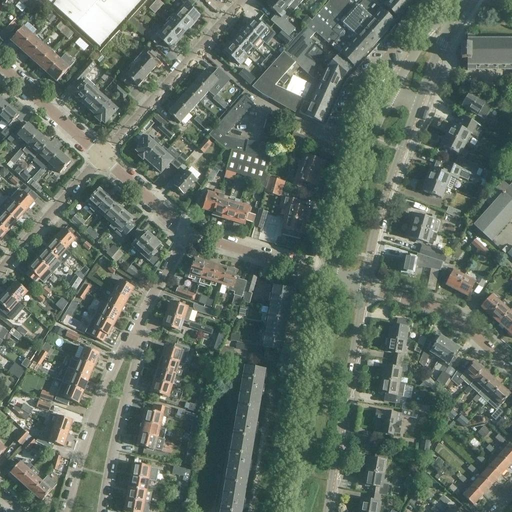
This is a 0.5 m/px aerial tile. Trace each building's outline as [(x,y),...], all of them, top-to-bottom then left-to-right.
[(25,0),(17,0),(30,12),(40,0),(30,0),(29,3),(25,0)] [(46,0),(100,48),(142,0),(46,0)] [(159,9),(164,5),(158,0),(157,0),(154,4),(159,9)] [(183,8),(179,12),(192,24),(199,16),(190,8),(194,3),(190,0),(180,0),(183,3),(181,6),(183,8)] [(293,13),(278,0),(271,0),(267,5),(277,14),(271,21),(282,32),(288,37),(295,30),(285,21),(293,13)] [(278,0),(293,13),(300,5),(294,0),(278,0)] [(332,31),(341,22),(348,14),(356,5),(354,7),(345,0),(330,0),(316,17),(313,19),(306,28),(314,35),(316,33),(339,54),(338,56),(352,69),(353,67),(354,67),(362,58),(348,46),(347,45),(332,31)] [(359,6),(363,10),(386,31),(395,22),(372,2),(370,4),(365,0),(364,0),(363,1),(362,0),(359,0),(357,4),(359,6)] [(377,0),(383,5),(398,19),(406,10),(395,0),(377,0)] [(413,0),(395,0),(406,10),(414,1),(413,0)] [(22,13),(26,8),(19,3),(16,7),(22,13)] [(159,9),(154,4),(149,9),(155,14),(159,9)] [(386,31),(363,10),(359,6),(359,7),(356,5),(348,14),(363,27),(378,40),(386,31)] [(192,24),(179,12),(175,17),(173,15),(169,18),(185,32),(192,24)] [(363,27),(348,14),(341,22),(347,28),(370,49),(378,40),(363,27)] [(51,24),(56,18),(52,15),(47,21),(51,24)] [(139,22),(132,16),(126,23),(141,36),(146,31),(138,24),(139,22)] [(254,19),(251,23),(250,22),(246,27),(247,28),(260,40),(264,36),(266,38),(270,34),(259,24),(261,22),(255,17),(253,19),(254,19)] [(17,18),(7,27),(15,35),(23,27),(20,24),(21,23),(17,18)] [(185,32),(169,18),(166,22),(168,24),(164,28),(178,40),(185,32)] [(370,49),(347,28),(341,22),(332,31),(347,45),(362,58),(370,49)] [(65,37),(70,31),(66,27),(61,33),(65,37)] [(260,40),(247,28),(246,27),(242,32),(240,35),(255,50),(259,46),(256,44),(260,40)] [(11,41),(21,50),(33,36),(23,28),(11,41)] [(178,40),(164,28),(160,33),(158,31),(150,40),(157,46),(162,41),(170,48),(178,40)] [(314,35),(306,28),(284,52),(300,67),(314,80),(337,90),(342,80),(351,71),(350,71),(352,69),(338,56),(335,58),(328,51),(325,54),(310,39),(314,35)] [(0,39),(3,42),(10,34),(5,30),(0,34),(0,39)] [(68,40),(74,34),(70,31),(65,37),(68,40)] [(292,41),(288,37),(282,32),(277,37),(287,46),(292,41)] [(255,50),(240,35),(237,38),(236,38),(232,43),(246,55),(250,51),(252,53),(255,50)] [(33,36),(21,50),(30,58),(42,45),(33,36)] [(475,37),(467,37),(467,41),(461,41),(461,46),(461,49),(459,50),(457,51),(457,52),(456,54),(457,55),(457,57),(458,58),(459,58),(461,58),(461,66),(467,66),(467,71),(475,71),(475,70),(511,69),(511,37),(475,38),(475,37)] [(88,48),(80,39),(74,45),(83,54),(88,48)] [(246,55),(232,43),(227,47),(228,48),(225,51),(224,51),(223,53),(229,58),(231,56),(241,66),(244,61),(242,59),(246,55)] [(42,45),(30,58),(39,66),(51,53),(53,50),(49,47),(47,49),(42,45)] [(145,54),(140,61),(137,58),(133,62),(148,76),(157,65),(152,61),(157,56),(147,47),(143,52),(145,54)] [(76,63),(81,67),(94,53),(89,48),(76,63)] [(285,76),(286,74),(290,77),(300,67),(284,52),(274,63),(252,88),(262,96),(284,108),(295,114),(296,111),(302,99),(281,89),(275,86),(285,76)] [(51,53),(39,66),(48,74),(60,61),(51,53)] [(267,69),(275,59),(270,55),(262,64),(267,69)] [(60,61),(48,74),(57,82),(69,69),(60,61)] [(74,79),(81,86),(87,79),(90,82),(92,80),(92,77),(89,74),(96,66),(90,61),(74,79)] [(148,76),(133,62),(129,67),(131,70),(126,75),(123,73),(119,78),(128,87),(133,82),(138,87),(148,76)] [(244,70),(239,75),(251,86),(256,80),(244,70)] [(206,71),(196,82),(208,92),(218,82),(206,71)] [(73,95),(81,102),(93,89),(89,85),(91,83),(90,82),(87,79),(81,86),(73,95)] [(327,112),(337,90),(314,80),(312,84),(306,96),(304,101),(327,112)] [(208,92),(196,82),(187,92),(199,103),(208,92)] [(123,101),(127,96),(117,86),(112,91),(123,101)] [(94,87),(93,89),(81,102),(89,109),(101,96),(97,92),(98,91),(94,87)] [(199,103),(187,92),(178,103),(189,113),(199,103)] [(462,106),(482,118),(484,120),(494,104),(487,100),(485,103),(470,94),(462,106)] [(101,96),(89,109),(96,116),(108,103),(110,101),(105,97),(104,99),(101,96)] [(225,137),(254,104),(244,96),(221,122),(209,136),(225,150),(232,151),(226,171),(236,175),(241,176),(265,190),(267,185),(269,178),(264,177),(269,158),(281,119),(268,115),(260,144),(225,137)] [(224,110),(228,106),(216,96),(213,100),(224,110)] [(0,98),(0,115),(8,106),(0,98)] [(327,112),(304,101),(299,113),(322,123),(327,112)] [(108,103),(96,116),(98,117),(96,118),(100,122),(102,121),(105,124),(119,108),(115,104),(113,106),(108,103)] [(189,113),(178,103),(168,113),(180,124),(189,113)] [(8,106),(0,115),(0,122),(1,121),(9,128),(19,116),(8,106)] [(194,120),(205,131),(210,135),(213,131),(209,127),(197,117),(194,120)] [(452,125),(447,136),(465,145),(470,134),(477,138),(482,128),(463,117),(460,121),(457,127),(452,125)] [(17,135),(28,145),(39,133),(28,124),(17,135)] [(175,135),(171,132),(162,124),(157,128),(170,140),(175,135)] [(497,137),(495,136),(499,130),(489,124),(485,131),(497,138),(497,137)] [(39,133),(28,145),(23,151),(25,153),(26,155),(30,155),(35,159),(49,143),(39,133)] [(306,147),(309,139),(293,133),(290,142),(306,147)] [(142,157),(145,160),(158,145),(158,144),(156,146),(152,142),(154,140),(150,136),(144,142),(143,141),(138,147),(139,148),(136,152),(140,155),(138,157),(141,159),(142,157)] [(465,145),(447,136),(441,146),(449,150),(448,152),(453,155),(454,153),(459,156),(465,145)] [(204,154),(212,145),(206,139),(198,149),(204,154)] [(60,152),(49,143),(35,159),(33,162),(41,170),(32,180),(32,181),(29,184),(30,185),(60,152)] [(158,145),(145,160),(152,167),(164,153),(161,150),(163,148),(158,145)] [(21,150),(11,161),(8,158),(4,163),(7,166),(11,162),(14,165),(25,153),(23,151),(21,150)] [(71,162),(60,152),(30,185),(38,193),(42,189),(36,183),(46,172),(44,171),(50,164),(60,174),(71,162)] [(164,153),(152,167),(160,174),(174,158),(170,154),(168,156),(164,153)] [(178,171),(188,159),(183,153),(172,165),(178,171)] [(302,161),(300,168),(319,175),(324,163),(303,155),(301,161),(302,161)] [(458,157),(454,165),(476,176),(476,175),(480,177),(483,171),(479,169),(480,168),(458,157)] [(219,161),(214,168),(222,173),(223,171),(222,170),(225,165),(219,161)] [(474,181),(476,176),(454,165),(447,162),(442,174),(431,169),(427,180),(446,188),(452,190),(456,179),(458,180),(459,177),(468,181),(468,180),(471,181),(474,181)] [(3,168),(0,173),(6,176),(9,172),(3,168)] [(19,177),(20,176),(27,182),(31,178),(24,172),(20,168),(15,173),(19,177)] [(319,175),(300,168),(298,175),(296,174),(292,186),(301,189),(303,183),(315,187),(319,175)] [(236,175),(226,171),(224,179),(234,181),(236,175)] [(183,195),(197,180),(187,172),(173,186),(183,195)] [(19,183),(14,178),(10,182),(16,187),(19,183)] [(269,178),(267,185),(283,190),(285,183),(269,178)] [(446,188),(427,180),(422,191),(430,195),(429,197),(435,199),(436,197),(441,199),(446,188)] [(511,183),(508,188),(502,182),(485,202),(491,207),(474,226),(491,242),(511,219),(511,183)] [(252,200),(259,202),(262,191),(255,189),(252,200)] [(91,216),(94,213),(108,198),(99,190),(88,203),(86,203),(85,204),(85,206),(90,210),(88,213),(91,216)] [(213,213),(219,195),(219,193),(214,191),(213,194),(208,193),(205,203),(203,203),(201,208),(203,209),(203,210),(213,213)] [(15,198),(13,201),(26,212),(35,202),(24,192),(17,199),(15,198)] [(219,195),(213,213),(212,217),(223,220),(228,202),(222,200),(223,197),(219,195)] [(309,210),(296,207),(297,201),(282,197),(279,208),(287,210),(286,217),(307,223),(309,215),(307,215),(309,210)] [(108,198),(94,213),(97,216),(99,214),(104,218),(116,205),(108,198)] [(234,204),(228,202),(223,220),(233,223),(240,202),(235,200),(234,204)] [(6,212),(17,222),(26,212),(13,201),(12,201),(14,203),(6,212)] [(240,202),(233,223),(245,226),(250,208),(243,207),(244,203),(240,202)] [(116,205),(104,218),(108,222),(106,224),(110,228),(124,212),(116,205)] [(458,219),(461,212),(448,207),(446,214),(458,219)] [(268,213),(259,210),(258,210),(253,227),(263,230),(268,213)] [(6,212),(0,218),(0,224),(8,232),(17,222),(6,212)] [(124,212),(110,228),(113,231),(116,229),(120,233),(132,220),(124,212)] [(76,215),(72,220),(71,221),(81,229),(86,223),(76,215)] [(439,222),(434,221),(415,215),(412,227),(437,235),(440,224),(439,222)] [(307,223),(286,217),(286,218),(284,217),(283,222),(284,222),(282,230),(294,233),(293,238),(300,240),(301,235),(303,235),(306,223),(307,223)] [(437,235),(412,227),(408,239),(433,246),(434,242),(435,243),(437,235)] [(90,237),(94,232),(90,228),(85,233),(90,237)] [(71,236),(64,229),(55,239),(66,249),(75,239),(72,235),(71,236)] [(90,237),(95,241),(99,236),(94,232),(90,237)] [(132,246),(141,254),(155,238),(150,234),(149,235),(148,234),(147,234),(145,232),(141,237),(139,235),(134,240),(136,242),(132,246)] [(155,238),(141,254),(153,265),(160,257),(159,255),(160,254),(158,252),(162,247),(159,245),(160,245),(159,243),(160,243),(155,238)] [(488,251),(489,250),(489,249),(483,243),(477,238),(471,245),(484,257),(489,252),(488,251)] [(66,249),(55,239),(46,249),(57,259),(64,265),(67,261),(60,255),(66,249)] [(88,251),(92,247),(86,242),(83,246),(88,251)] [(110,258),(118,250),(114,246),(106,254),(110,258)] [(57,259),(46,249),(37,259),(48,269),(52,273),(55,275),(59,271),(52,265),(57,259)] [(444,263),(447,255),(448,254),(432,249),(429,258),(436,260),(444,263)] [(116,263),(124,255),(118,250),(110,258),(116,263)] [(414,275),(417,258),(404,256),(401,273),(414,275)] [(37,259),(28,269),(30,270),(26,275),(35,284),(39,279),(43,283),(52,273),(48,269),(37,259)] [(195,277),(200,279),(205,262),(195,259),(193,264),(191,264),(190,270),(191,271),(189,279),(194,280),(195,277)] [(216,265),(205,262),(200,279),(205,281),(204,284),(210,285),(216,265)] [(226,269),(216,265),(210,285),(215,287),(216,284),(221,286),(226,269)] [(113,275),(117,271),(111,266),(107,270),(113,275)] [(131,266),(127,272),(126,273),(139,281),(144,275),(131,266)] [(77,286),(77,285),(85,274),(80,271),(78,274),(71,267),(67,272),(70,275),(70,276),(74,279),(72,283),(77,286)] [(234,292),(233,295),(241,298),(246,282),(236,279),(237,277),(236,277),(237,272),(226,269),(221,286),(226,287),(226,290),(234,292)] [(446,286),(456,291),(464,277),(457,274),(458,272),(454,270),(446,286)] [(249,276),(242,302),(250,304),(257,278),(249,276)] [(464,277),(456,291),(467,297),(476,281),(471,279),(470,281),(464,277)] [(120,281),(113,293),(127,300),(134,288),(120,281)] [(16,283),(7,293),(18,303),(27,292),(23,289),(16,283)] [(83,300),(90,288),(86,285),(78,297),(83,300)] [(47,297),(51,293),(45,288),(42,292),(47,297)] [(288,311),(291,291),(274,288),(272,294),(270,294),(268,302),(271,303),(270,308),(288,311)] [(177,289),(175,295),(187,299),(189,293),(177,289)] [(18,303),(7,293),(0,300),(0,304),(5,309),(9,313),(18,303)] [(127,300),(113,293),(107,305),(121,312),(127,300)] [(42,303),(45,299),(40,294),(36,298),(42,303)] [(481,308),(490,316),(501,304),(496,299),(497,298),(493,294),(481,308)] [(201,297),(199,303),(211,308),(213,301),(201,297)] [(192,310),(187,308),(171,303),(167,314),(189,321),(192,311),(192,310)] [(208,316),(213,318),(216,312),(194,304),(194,305),(193,308),(194,310),(195,312),(198,313),(208,316)] [(501,304),(490,316),(498,324),(509,312),(501,304)] [(121,312),(107,305),(101,316),(115,324),(121,312)] [(285,331),(288,311),(270,308),(269,314),(266,313),(265,322),(268,322),(267,328),(285,331)] [(511,314),(509,312),(498,324),(507,332),(511,326),(511,314)] [(14,328),(21,334),(26,328),(9,313),(5,318),(12,325),(13,324),(15,326),(14,328)] [(108,336),(115,324),(101,316),(96,314),(86,333),(103,342),(107,335),(108,336)] [(189,321),(167,314),(163,326),(179,331),(182,323),(190,326),(189,329),(205,334),(207,328),(189,322),(189,321)] [(391,326),(388,340),(406,343),(408,333),(409,333),(410,329),(408,329),(409,322),(398,320),(397,327),(391,326)] [(23,337),(20,335),(21,334),(14,328),(13,329),(9,334),(19,342),(23,337)] [(281,351),(285,331),(267,328),(266,333),(263,333),(261,341),(264,342),(263,348),(279,350),(281,351)] [(80,336),(68,331),(65,337),(77,343),(80,336)] [(420,354),(426,339),(420,336),(414,352),(420,354)] [(437,343),(430,353),(429,354),(438,360),(450,343),(441,337),(440,338),(437,336),(434,341),(437,343)] [(406,343),(388,340),(386,353),(392,354),(391,362),(402,363),(404,355),(406,356),(406,352),(404,352),(406,343)] [(235,350),(261,354),(262,347),(237,343),(235,350)] [(450,343),(438,360),(451,368),(456,360),(453,358),(459,349),(450,343)] [(166,347),(162,358),(179,363),(182,352),(166,347)] [(215,365),(231,368),(234,349),(222,347),(215,365)] [(85,348),(79,361),(94,367),(99,354),(85,348)] [(43,352),(39,358),(44,361),(48,354),(43,352)] [(429,356),(423,353),(419,363),(424,369),(429,356)] [(39,358),(35,364),(40,367),(44,361),(39,358)] [(184,365),(179,363),(162,358),(159,369),(175,375),(181,376),(184,365)] [(94,367),(79,361),(74,373),(89,379),(94,367)] [(20,379),(26,370),(15,362),(9,370),(20,379)] [(408,364),(402,363),(391,362),(390,368),(384,367),(382,381),(399,384),(401,374),(403,374),(406,375),(408,364)] [(464,373),(465,373),(462,376),(457,372),(451,381),(459,387),(463,382),(469,386),(463,392),(468,396),(474,390),(470,386),(473,382),(483,370),(474,362),(464,373)] [(175,375),(159,369),(155,381),(171,386),(175,375)] [(266,381),(267,375),(264,374),(265,372),(244,369),(220,511),(241,511),(263,381),(266,381)] [(492,378),(483,370),(473,382),(476,386),(477,384),(482,389),(492,378)] [(444,387),(451,377),(443,372),(436,382),(444,387)] [(89,379),(74,373),(69,385),(83,392),(89,379)] [(430,389),(435,384),(429,378),(424,382),(430,389)] [(486,402),(501,386),(492,378),(482,389),(483,389),(478,395),(478,394),(472,400),(476,403),(481,398),(482,398),(486,402)] [(171,386),(155,381),(151,392),(168,397),(171,386)] [(405,385),(399,384),(382,381),(379,395),(385,396),(384,403),(396,405),(397,396),(399,397),(403,397),(405,385)] [(436,395),(441,390),(435,384),(430,389),(436,395)] [(83,392),(69,385),(63,399),(68,401),(68,400),(78,404),(83,392)] [(510,395),(501,386),(486,402),(496,411),(491,417),(496,422),(503,413),(498,408),(510,395)] [(52,403),(54,396),(42,392),(40,399),(52,403)] [(49,412),(51,406),(39,402),(36,408),(49,412)] [(200,414),(202,408),(190,404),(188,410),(200,414)] [(171,410),(153,406),(152,413),(146,412),(143,423),(160,427),(162,417),(168,419),(171,410)] [(19,411),(20,410),(16,408),(15,411),(10,415),(19,424),(23,419),(27,421),(29,417),(27,415),(19,411)] [(400,422),(401,416),(416,420),(417,414),(402,410),(401,415),(385,412),(385,413),(376,412),(375,420),(385,421),(382,435),(392,436),(393,433),(399,434),(401,423),(400,422)] [(184,412),(183,418),(182,418),(198,423),(200,417),(184,412)] [(57,416),(54,425),(51,424),(49,429),(68,435),(72,422),(61,418),(62,418),(57,416)] [(500,429),(506,422),(502,418),(496,425),(500,429)] [(160,427),(143,423),(140,434),(157,439),(163,440),(166,429),(160,427)] [(68,435),(49,429),(48,428),(46,434),(50,435),(48,444),(52,445),(52,444),(63,448),(68,435)] [(20,445),(29,436),(24,431),(15,441),(20,445)] [(157,439),(140,434),(137,446),(146,448),(146,450),(153,452),(153,450),(154,451),(157,439)] [(505,441),(498,435),(495,439),(502,445),(505,441)] [(28,453),(37,443),(32,438),(23,448),(28,453)] [(200,447),(195,446),(196,442),(188,441),(186,451),(198,454),(200,447)] [(511,447),(509,445),(499,455),(510,465),(511,463),(511,447)] [(492,455),(496,451),(489,446),(486,449),(492,455)] [(368,459),(366,473),(384,476),(387,455),(376,453),(374,460),(368,459)] [(483,465),(487,461),(480,455),(477,459),(483,465)] [(499,455),(490,465),(501,475),(510,465),(499,455)] [(56,456),(55,460),(52,470),(57,471),(59,464),(67,466),(68,460),(61,459),(61,457),(56,456)] [(438,458),(431,467),(436,472),(444,463),(438,458)] [(10,474),(18,481),(28,470),(19,463),(16,466),(17,466),(10,474)] [(133,465),(131,477),(148,480),(150,468),(133,465)] [(490,465),(481,475),(492,485),(501,475),(490,465)] [(474,475),(478,471),(471,466),(467,469),(474,475)] [(191,471),(174,467),(172,475),(183,477),(181,487),(188,488),(191,471)] [(28,470),(18,481),(26,488),(36,477),(28,470)] [(409,489),(416,474),(410,471),(403,486),(409,489)] [(384,476),(366,473),(364,486),(370,487),(369,494),(380,496),(384,476)] [(481,475),(472,486),(483,495),(492,485),(481,475)] [(465,485),(468,482),(461,476),(458,479),(465,485)] [(36,477),(26,488),(33,495),(46,482),(41,477),(39,480),(36,477)] [(148,480),(131,477),(129,489),(150,493),(151,488),(146,487),(148,480)] [(46,482),(33,495),(41,502),(48,495),(49,495),(52,492),(45,486),(47,483),(46,482)] [(456,496),(460,492),(452,485),(449,489),(456,496)] [(474,506),(483,495),(472,486),(463,496),(474,506)] [(152,493),(150,493),(129,489),(127,500),(150,504),(152,493)] [(377,511),(380,496),(369,494),(368,501),(362,500),(359,511),(377,511)] [(446,506),(450,502),(443,496),(440,500),(446,506)] [(148,511),(150,504),(127,500),(125,511),(124,511),(148,511)]
